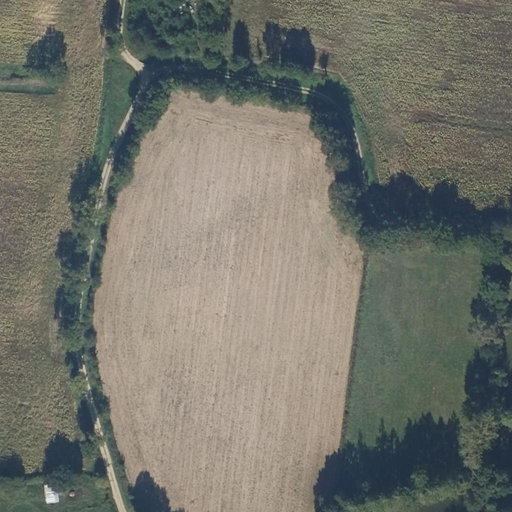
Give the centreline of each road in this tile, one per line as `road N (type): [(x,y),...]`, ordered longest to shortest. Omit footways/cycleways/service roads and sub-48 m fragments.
road 1 (track): [(127,511),(87,425),(78,296),(110,163),(148,74),(120,44),(125,0)]
road 2 (track): [(148,74),(181,70),(329,102),(343,115),(372,214),(385,223),(511,230)]
